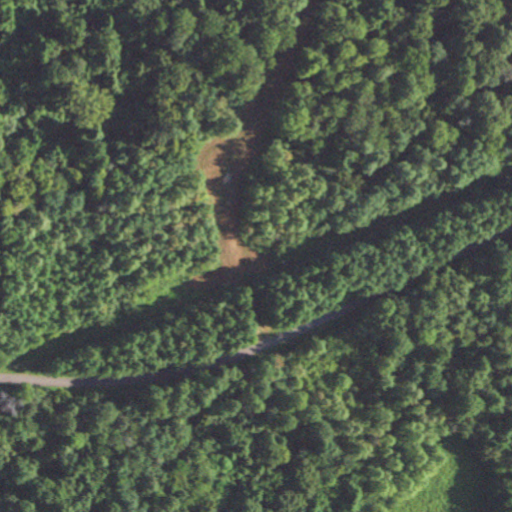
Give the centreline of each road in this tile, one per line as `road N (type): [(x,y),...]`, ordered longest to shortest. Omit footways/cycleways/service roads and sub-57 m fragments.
road 1 (residential): [(511,230),(240,357),(138,382),(0,378)]
road 2 (residential): [(240,356),(187,235),(163,142),(177,80),(237,0)]
